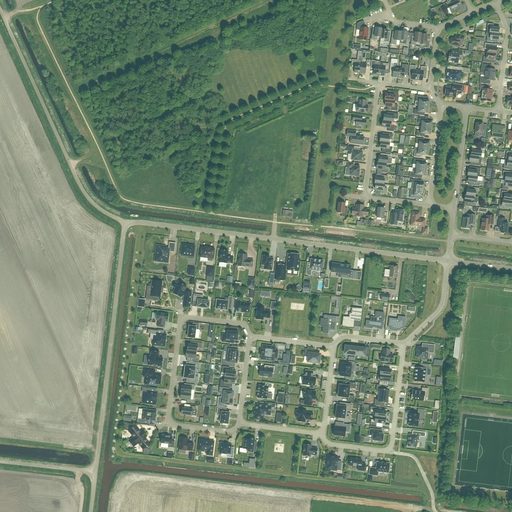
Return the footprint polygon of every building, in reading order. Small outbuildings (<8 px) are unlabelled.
[(450,4),(447,5),(445,6),(447,10),(449,9),(451,14),(460,10),(458,5),(460,4),(458,0),(450,4)] [(367,41),(368,29),(362,28),(362,26),(365,25),(363,21),(357,24),(356,30),(360,31),(359,40),(367,41)] [(498,34),(499,28),(493,28),(493,25),(487,24),(486,33),(489,33),(490,33),(498,34)] [(381,30),(382,30),(382,29),(376,28),(375,34),(372,34),(371,40),(377,40),(377,37),(380,38),(381,30)] [(387,37),(387,31),(382,30),(381,30),(380,38),(380,39),(380,44),(383,44),(383,42),(389,43),(390,37),(387,37)] [(400,40),(404,41),(403,44),(406,44),(406,45),(409,46),(410,39),(407,38),(407,32),(401,31),(401,32),(400,40)] [(401,32),(395,32),(394,38),(391,38),(391,45),(396,45),(397,41),(400,41),(400,40),(401,32)] [(421,35),(421,34),(415,33),(414,40),(411,39),(411,45),(416,46),(415,47),(419,48),(420,46),(420,45),(420,43),(421,35)] [(499,34),(498,34),(490,33),(489,33),(486,33),(486,36),(487,36),(486,42),(492,43),(493,40),(498,40),(499,34)] [(427,36),(421,35),(420,43),(420,45),(423,45),(423,48),(429,49),(430,43),(426,42),(427,36)] [(464,37),(458,36),(456,36),(455,40),(451,39),(450,45),(455,46),(455,47),(459,48),(460,43),(463,43),(464,37)] [(496,55),(497,55),(497,49),(490,48),(491,44),(485,44),(484,49),(487,50),(487,53),(496,55)] [(461,60),(462,52),(451,51),(451,55),(449,54),(448,63),(455,64),(455,63),(458,64),(458,60),(461,60)] [(495,61),(496,55),(487,53),(486,57),(483,57),(483,62),(488,63),(489,60),(495,61)] [(359,74),(361,63),(358,63),(359,61),(352,60),(351,66),(355,66),(354,73),(359,74)] [(361,63),(359,74),(365,74),(366,68),(369,68),(370,61),(367,60),(366,64),(361,63)] [(371,61),(371,68),(374,68),(373,75),(379,76),(380,63),(380,62),(371,61)] [(380,63),(379,76),(384,77),(385,70),(388,70),(389,64),(380,63)] [(393,71),(392,78),(398,78),(399,68),(396,68),(397,64),(391,63),(390,70),(393,71)] [(482,64),(480,74),(485,74),(494,76),(495,70),(488,69),(489,65),(482,64)] [(402,65),(402,68),(399,68),(398,78),(403,79),(404,72),(407,73),(408,65),(402,65)] [(417,81),(418,70),(415,70),(416,66),(410,66),(409,73),(412,73),(411,80),(417,81)] [(418,70),(417,81),(422,81),(423,75),(426,75),(427,68),(421,67),(421,71),(418,70)] [(462,72),(463,68),(454,67),(453,71),(447,70),(446,80),(457,81),(460,79),(461,72),(462,72)] [(493,81),(494,76),(485,74),(484,77),(480,77),(479,84),(486,84),(487,80),(493,81)] [(461,94),(462,86),(453,85),(453,89),(446,88),(445,96),(455,98),(456,92),(461,93),(461,94)] [(482,95),(492,96),(492,90),(487,90),(488,87),(480,86),(479,91),(482,92),(482,95)] [(394,101),(395,101),(398,102),(399,96),(398,96),(398,92),(392,91),(392,95),(385,94),(385,101),(386,101),(394,101)] [(418,106),(428,107),(429,101),(422,100),(423,97),(416,96),(415,102),(419,102),(418,106)] [(366,106),(366,101),(359,100),(359,105),(357,105),(356,112),(367,114),(368,106),(366,106)] [(394,105),(395,101),(394,101),(386,101),(385,106),(391,107),(391,111),(397,111),(398,105),(394,105)] [(428,114),(428,107),(418,106),(418,110),(414,110),(414,115),(420,116),(421,113),(428,114)] [(391,122),(393,123),(393,119),(397,120),(398,114),(391,113),(391,116),(384,115),(383,121),(391,122)] [(362,120),(362,117),(360,117),(353,116),(353,121),(356,122),(355,126),(356,126),(356,129),(361,130),(361,127),(365,127),(366,121),(362,120)] [(421,128),(431,129),(432,123),(425,122),(425,119),(418,118),(418,123),(421,124),(421,128)] [(383,121),(382,121),(381,127),(388,128),(387,131),(393,132),(394,130),(396,131),(397,128),(394,127),(394,126),(391,126),(391,122),(383,121)] [(479,136),(486,137),(486,131),(482,131),(483,125),(483,124),(476,123),(475,133),(475,137),(479,137),(479,136)] [(502,127),(498,127),(497,126),(492,125),(491,133),(492,133),(492,137),(495,138),(496,140),(499,138),(503,139),(503,135),(504,135),(505,127),(502,127)] [(430,135),(431,129),(421,128),(420,131),(416,131),(416,136),(423,137),(423,134),(430,135)] [(363,145),(364,137),(360,137),(360,136),(355,136),(356,132),(347,131),(347,137),(351,138),(350,144),(363,145)] [(389,143),(389,140),(392,140),(393,135),(387,134),(386,137),(380,136),(380,142),(381,142),(389,143)] [(418,148),(429,149),(429,143),(422,142),(423,140),(416,139),(415,144),(419,144),(418,148)] [(390,143),(389,143),(381,142),(380,148),(386,149),(386,153),(391,154),(392,147),(389,147),(390,143)] [(361,161),(362,152),(354,150),(354,147),(346,146),(346,151),(349,152),(348,155),(352,155),(351,160),(361,161)] [(428,156),(429,149),(418,148),(418,152),(414,152),(414,157),(420,158),(421,155),(428,156)] [(479,157),(481,158),(481,154),(484,154),(485,149),(478,148),(477,151),(471,150),(471,156),(479,157)] [(386,164),(387,164),(391,165),(392,159),(391,158),(391,156),(385,155),(385,158),(379,157),(378,163),(386,164)] [(471,156),(470,156),(469,162),(475,163),(475,166),(480,167),(481,160),(480,160),(481,158),(479,157),(471,156)] [(416,169),(426,170),(427,164),(420,163),(420,160),(413,159),(413,165),(416,165),(416,169)] [(511,161),(508,161),(504,160),(503,169),(509,170),(509,167),(511,167),(511,161)] [(350,176),(354,176),(354,177),(359,177),(360,172),(359,172),(360,167),(353,166),(354,164),(348,163),(347,168),(346,168),(345,175),(350,176)] [(378,163),(377,163),(376,169),(382,170),(382,173),(388,173),(389,167),(386,167),(386,164),(378,163)] [(426,170),(416,169),(412,168),(412,172),(410,172),(409,177),(418,179),(418,175),(425,176),(426,170)] [(468,170),(467,176),(468,176),(476,177),(477,177),(479,177),(480,169),(474,168),(474,171),(468,170)] [(511,181),(511,175),(509,175),(509,172),(503,171),(502,177),(505,177),(505,181),(506,181),(511,181)] [(383,185),(384,181),(387,182),(387,176),(382,176),(381,179),(375,178),(374,184),(375,184),(383,185)] [(477,177),(476,177),(468,176),(468,182),(474,183),(473,186),(479,186),(480,181),(477,181),(477,177)] [(411,189),(423,191),(424,184),(418,184),(418,181),(411,180),(410,183),(411,183),(411,189)] [(511,181),(506,181),(505,184),(502,184),(502,189),(508,190),(508,187),(511,187),(511,181)] [(384,185),(383,185),(375,184),(375,190),(381,191),(380,194),(386,194),(387,189),(384,188),(384,185)] [(474,197),(475,197),(476,191),(479,192),(480,189),(474,188),(473,191),(467,190),(466,196),(474,197)] [(423,197),(423,191),(411,189),(410,195),(410,198),(416,199),(416,196),(423,197)] [(511,202),(511,201),(511,195),(507,195),(507,192),(501,191),(500,200),(503,200),(503,201),(511,202)] [(466,196),(465,196),(464,202),(470,203),(470,206),(476,206),(476,201),(473,201),(474,197),(466,196)] [(503,200),(500,200),(499,200),(498,209),(504,210),(505,207),(511,208),(511,202),(503,201),(503,200)] [(347,217),(347,210),(344,210),(345,204),(338,203),(337,213),(341,214),(341,217),(347,217)] [(364,209),(364,206),(356,205),(356,209),(352,209),(352,215),(355,215),(355,216),(363,217),(363,215),(368,216),(368,210),(364,209)] [(386,223),(387,215),(384,215),(384,209),(378,208),(377,218),(381,219),(380,222),(386,223)] [(396,210),(395,214),(391,213),(391,214),(391,217),(390,225),(397,226),(397,222),(402,222),(404,211),(396,210)] [(424,227),(425,220),(419,219),(419,213),(412,212),(411,225),(424,227)] [(475,216),(469,215),(467,215),(467,218),(463,218),(462,228),(470,229),(470,225),(474,225),(475,222),(475,216)] [(493,225),(494,217),(486,216),(486,220),(482,219),(481,231),(489,232),(489,225),(493,225)] [(499,218),(498,227),(498,228),(501,228),(500,233),(501,233),(502,234),(503,234),(504,234),(507,234),(508,224),(504,224),(505,219),(499,218)] [(175,253),(176,244),(169,243),(168,249),(163,248),(163,247),(157,246),(156,258),(160,258),(160,262),(166,262),(167,257),(168,257),(169,252),(175,253)] [(187,245),(182,245),(181,253),(188,254),(188,256),(193,257),(195,246),(190,246),(187,245)] [(213,259),(214,250),(201,248),(200,257),(208,258),(208,261),(212,261),(213,259)] [(227,257),(228,251),(221,250),(220,255),(219,254),(219,259),(220,259),(219,263),(226,264),(227,263),(232,264),(233,257),(230,257),(227,257)] [(286,270),(299,272),(300,262),(299,260),(299,255),(288,254),(287,266),(275,265),(274,276),(274,280),(285,281),(286,275),(286,270)] [(249,261),(246,260),(247,257),(239,256),(238,266),(246,267),(252,267),(253,261),(249,260),(249,261)] [(264,270),(265,270),(272,271),(273,259),(270,258),(270,257),(263,256),(262,265),(265,265),(264,270)] [(320,272),(320,271),(321,271),(322,271),(323,262),(323,261),(311,260),(310,269),(306,268),(305,275),(311,276),(312,270),(316,270),(316,272),(320,272)] [(332,263),(331,272),(349,275),(348,279),(352,279),(353,273),(350,272),(350,266),(332,263)] [(397,278),(398,267),(390,266),(389,277),(397,278)] [(213,277),(214,269),(207,268),(206,276),(213,277)] [(255,278),(248,277),(247,288),(254,289),(255,278)] [(147,291),(146,295),(148,296),(148,300),(157,302),(157,301),(157,297),(160,297),(159,297),(160,293),(161,293),(161,288),(160,288),(161,283),(162,283),(162,282),(152,281),(151,287),(147,287),(147,291)] [(303,282),(302,293),(311,294),(311,287),(310,287),(310,282),(303,282)] [(186,287),(179,283),(178,284),(176,284),(174,287),(176,288),(173,293),(181,297),(181,296),(185,298),(184,305),(183,305),(190,306),(191,293),(185,293),(183,292),(186,287)] [(194,295),(192,307),(208,309),(208,307),(209,307),(210,303),(209,303),(209,301),(203,301),(203,296),(194,295)] [(232,304),(232,297),(229,297),(228,301),(217,300),(215,309),(227,311),(228,303),(232,304)] [(249,312),(250,304),(241,303),(241,302),(235,302),(235,308),(238,308),(237,312),(242,312),(242,311),(249,312)] [(256,319),(263,320),(263,317),(265,317),(264,318),(269,318),(270,312),(264,311),(264,309),(257,308),(256,319)] [(361,321),(362,309),(352,308),(351,314),(350,314),(350,315),(349,316),(349,318),(343,317),(342,325),(347,325),(347,326),(347,327),(348,327),(354,328),(354,320),(361,321)] [(382,329),(384,313),(376,312),(375,318),(371,317),(371,321),(366,321),(365,328),(372,329),(372,327),(377,327),(377,329),(382,329)] [(164,314),(163,313),(161,313),(160,314),(157,313),(156,320),(158,320),(158,327),(164,328),(165,321),(167,322),(168,315),(164,314)] [(322,333),(328,334),(328,329),(330,330),(334,330),(334,331),(336,317),(327,316),(326,321),(321,321),(320,326),(323,327),(322,333)] [(404,329),(405,318),(398,317),(398,320),(389,319),(388,328),(391,328),(391,330),(397,331),(397,330),(400,330),(401,328),(404,329)] [(462,318),(458,317),(453,359),(458,359),(462,318)] [(198,330),(199,325),(193,324),(192,327),(189,326),(188,338),(195,338),(196,330),(198,330)] [(164,347),(166,335),(157,334),(158,331),(148,330),(148,334),(157,335),(156,340),(153,339),(152,345),(153,345),(154,346),(157,346),(164,347)] [(238,336),(238,335),(238,333),(228,332),(227,335),(223,335),(222,342),(233,343),(234,340),(237,340),(237,339),(238,339),(238,336)] [(196,352),(197,353),(197,348),(201,349),(202,343),(194,342),(194,345),(188,345),(187,351),(196,352)] [(426,359),(427,353),(434,354),(435,345),(422,344),(425,344),(425,349),(418,348),(416,358),(426,359)] [(226,356),(239,357),(239,354),(238,354),(238,351),(231,350),(231,347),(224,346),(224,351),(225,352),(226,352),(226,356)] [(262,350),(261,350),(261,355),(262,355),(261,359),(274,361),(274,356),(273,356),(273,352),(275,352),(275,347),(263,346),(262,350)] [(352,355),(356,355),(357,348),(346,346),(346,349),(345,349),(344,354),(352,355)] [(358,348),(357,348),(356,355),(368,357),(369,348),(369,349),(358,348)] [(392,363),(393,356),(389,355),(390,350),(384,349),(383,354),(381,354),(380,361),(382,362),(382,363),(387,363),(387,362),(392,363)] [(313,362),(313,363),(319,364),(320,359),(319,359),(319,355),(313,354),(313,351),(306,350),(305,356),(308,357),(308,361),(313,362)] [(158,358),(159,352),(151,351),(150,357),(149,357),(148,365),(153,365),(153,367),(157,367),(157,366),(162,367),(163,359),(158,358)] [(187,351),(186,351),(185,357),(193,358),(193,362),(199,362),(199,359),(196,359),(196,352),(187,351)] [(286,351),(285,361),(279,360),(278,364),(288,365),(290,351),(286,351)] [(238,361),(239,357),(226,356),(225,360),(224,360),(223,360),(222,365),(229,366),(229,363),(237,364),(237,361),(238,361)] [(341,370),(353,371),(354,364),(355,362),(348,362),(348,365),(341,364),(340,369),(341,369),(341,370)] [(184,372),(196,373),(196,369),(199,370),(200,364),(192,363),(191,367),(187,366),(187,365),(184,365),(184,368),(185,369),(184,372)] [(426,369),(429,369),(430,366),(419,364),(418,368),(415,367),(414,382),(424,383),(426,369)] [(273,374),(274,367),(265,366),(264,368),(261,367),(260,376),(268,377),(269,373),(273,374)] [(225,377),(237,378),(236,376),(235,376),(236,372),(229,371),(229,367),(222,367),(221,373),(225,373),(225,377)] [(160,384),(161,376),(153,375),(153,371),(144,370),(143,377),(146,377),(146,380),(148,381),(148,383),(147,385),(154,386),(155,384),(160,384)] [(352,381),(353,371),(341,370),(341,371),(340,371),(339,376),(344,377),(345,379),(345,380),(352,381)] [(316,381),(315,381),(315,378),(312,378),(313,372),(306,371),(305,377),(303,377),(302,384),(304,385),(303,385),(306,385),(314,386),(314,385),(316,385),(316,381)] [(195,377),(196,373),(184,372),(184,375),(183,375),(183,379),(185,379),(185,378),(190,379),(189,383),(198,384),(198,378),(195,377)] [(237,379),(237,378),(225,377),(224,380),(221,380),(220,386),(227,387),(228,384),(234,385),(235,381),(236,381),(237,379)] [(338,391),(349,392),(350,389),(355,389),(356,384),(349,383),(349,386),(339,385),(338,391)] [(181,393),(191,394),(191,390),(194,391),(195,385),(189,384),(188,387),(182,387),(181,393)] [(271,385),(265,384),(265,387),(258,386),(257,398),(258,398),(258,399),(263,400),(263,399),(270,400),(270,394),(267,394),(268,388),(271,389),(271,385)] [(379,392),(378,396),(388,397),(388,394),(389,394),(390,391),(383,390),(383,386),(377,385),(376,391),(379,392)] [(221,398),(232,399),(233,397),(234,397),(234,393),(233,393),(226,392),(226,388),(220,387),(219,393),(222,394),(221,398)] [(155,405),(157,393),(151,392),(151,389),(142,388),(142,392),(148,392),(147,398),(144,397),(144,398),(143,399),(143,402),(143,403),(147,404),(148,404),(151,405),(152,404),(155,405)] [(422,388),(422,391),(413,390),(411,399),(423,401),(424,392),(427,393),(428,389),(422,388)] [(300,391),(300,397),(303,397),(303,398),(305,398),(305,401),(300,401),(300,404),(305,405),(306,405),(311,406),(311,402),(312,399),(315,399),(315,392),(311,392),(310,391),(308,391),(307,391),(304,391),(300,391)] [(349,396),(349,392),(338,391),(338,397),(347,398),(347,401),(353,402),(354,397),(349,396)] [(190,400),(191,394),(181,393),(180,399),(187,400),(187,403),(193,404),(193,400),(190,400)] [(387,400),(388,397),(378,396),(378,400),(375,399),(374,406),(381,406),(381,403),(388,403),(388,400),(387,400)] [(232,401),(232,399),(221,398),(221,402),(218,401),(217,407),(224,408),(224,405),(232,406),(232,405),(233,405),(233,401),(232,401)] [(268,403),(268,406),(256,405),(255,410),(254,410),(253,415),(255,416),(254,419),(263,420),(264,411),(270,412),(271,408),(275,408),(275,404),(268,403)] [(336,412),(347,413),(347,410),(350,410),(351,404),(344,404),(344,407),(337,406),(336,412)] [(195,410),(196,407),(190,406),(189,409),(182,408),(181,415),(192,416),(193,410),(195,410)] [(370,407),(370,412),(373,413),(372,417),(374,417),(374,416),(385,418),(385,417),(385,412),(376,411),(376,408),(370,407)] [(228,424),(229,413),(223,412),(224,409),(218,408),(217,415),(221,415),(220,423),(223,424),(223,425),(227,425),(227,424),(228,424)] [(155,421),(157,411),(143,409),(143,410),(142,420),(138,419),(137,422),(149,424),(150,420),(155,421)] [(408,425),(408,426),(418,427),(418,426),(419,418),(424,418),(425,411),(425,410),(418,409),(418,410),(417,415),(410,414),(408,425)] [(313,414),(306,413),(306,411),(299,410),(299,411),(298,411),(298,417),(298,422),(305,423),(305,420),(312,420),(313,414)] [(347,417),(347,413),(336,412),(335,418),(342,419),(342,422),(348,423),(349,417),(347,417)] [(385,417),(385,418),(374,416),(374,417),(374,420),(371,420),(370,425),(376,426),(376,423),(385,424),(385,418),(385,417)] [(343,424),(343,428),(335,427),(334,427),(333,435),(345,436),(345,432),(346,428),(350,429),(350,425),(344,424),(343,424)] [(133,447),(138,444),(143,450),(150,444),(146,439),(145,439),(144,438),(145,437),(142,432),(141,433),(140,432),(140,431),(136,426),(129,432),(133,437),(128,441),(133,447)] [(383,434),(381,434),(382,431),(370,429),(369,437),(373,437),(372,440),(373,440),(373,442),(377,442),(377,441),(382,442),(383,434)] [(425,437),(425,433),(417,432),(417,436),(409,435),(408,447),(416,448),(416,447),(418,447),(419,443),(416,443),(417,439),(419,439),(420,436),(425,437)] [(162,436),(161,443),(168,444),(168,447),(174,448),(175,442),(172,441),(172,437),(165,436),(165,435),(163,435),(162,436)] [(189,443),(187,443),(188,439),(180,438),(178,450),(186,451),(186,450),(192,451),(193,444),(189,443)] [(254,446),(254,439),(250,438),(250,440),(245,439),(243,449),(247,449),(246,452),(253,452),(256,452),(257,446),(254,446)] [(208,442),(205,442),(205,441),(200,440),(199,445),(198,445),(198,447),(199,448),(199,449),(200,451),(202,451),(204,450),(207,450),(207,455),(212,455),(214,442),(209,441),(208,442)] [(221,443),(219,453),(221,454),(221,455),(222,457),(233,458),(233,454),(230,453),(231,444),(221,443)] [(317,455),(317,449),(311,448),(311,446),(304,445),(303,456),(310,457),(310,455),(317,455)] [(340,471),(341,462),(337,461),(335,459),(336,457),(328,456),(326,466),(330,466),(329,470),(340,471)] [(365,471),(365,465),(361,464),(362,460),(350,459),(349,466),(358,467),(358,470),(365,471)] [(389,464),(377,462),(376,462),(376,463),(376,469),(370,468),(369,475),(378,476),(378,472),(388,473),(389,473),(390,464),(389,464)]
